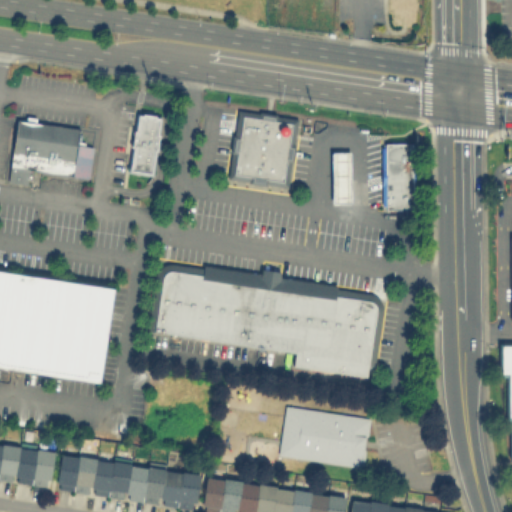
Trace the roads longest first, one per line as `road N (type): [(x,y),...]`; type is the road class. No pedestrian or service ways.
road 1 (primary): [(454,72),(0,0)]
road 2 (tertiary): [(455,107),(460,395),(481,511)]
road 3 (primary): [(195,68),(455,107)]
road 4 (primary): [(0,38),(195,68)]
